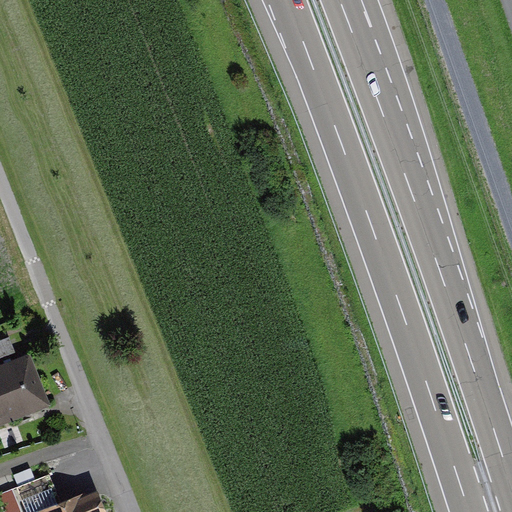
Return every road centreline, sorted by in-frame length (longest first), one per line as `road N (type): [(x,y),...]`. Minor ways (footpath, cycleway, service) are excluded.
road 1 (motorway): [(287,0),(396,282),(471,511)]
road 2 (motorway): [(511,485),(444,275),(339,0)]
road 3 (residential): [(135,511),(0,172)]
road 4 (track): [(435,0),(511,218)]
